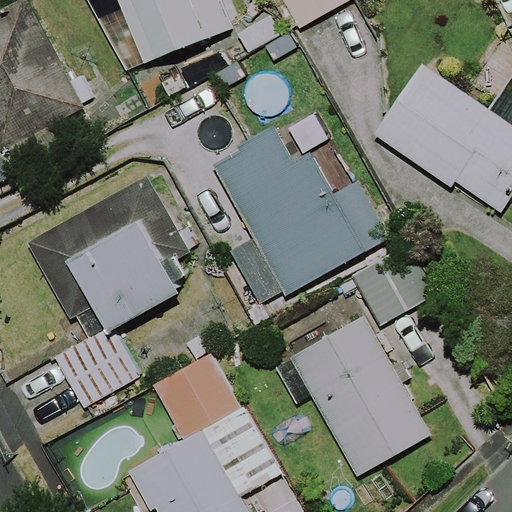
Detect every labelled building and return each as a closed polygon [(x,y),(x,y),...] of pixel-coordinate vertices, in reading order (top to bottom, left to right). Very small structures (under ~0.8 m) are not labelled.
[(26,0),(0,12),(0,191),(15,185),(2,155),(82,119),(28,0),(26,0)] [(118,0),(95,11),(126,77),(230,29),(216,0),(118,0)] [(267,0),(283,34),(354,1),(354,0),(267,0)] [(288,55),(271,18),(239,33),(250,55),(266,48),(272,62),(288,55)] [(511,197),(511,76),(487,112),(424,68),(377,136),(451,188),(455,183),(500,214),(511,197)] [(326,198),(288,128),(215,167),(255,240),(233,252),(263,309),(388,241),(356,182),(326,198)] [(99,344),(208,282),(148,177),(28,244),(85,346),(57,361),(85,410),(124,388),(99,344)] [(434,298),(408,250),(353,279),(379,327),(434,298)] [(429,437),(361,316),(289,355),(357,477),(429,437)] [(283,475),(208,353),(152,388),(183,438),(130,471),(154,511),(246,511),(240,502),(283,475)]
